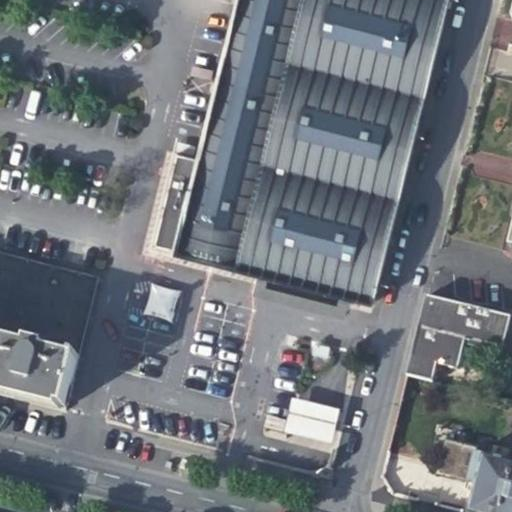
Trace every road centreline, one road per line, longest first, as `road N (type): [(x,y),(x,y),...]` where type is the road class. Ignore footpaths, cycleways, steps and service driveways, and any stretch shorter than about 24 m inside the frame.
road 1 (residential): [(348,511),(473,0)]
road 2 (residential): [(231,511),(0,452)]
